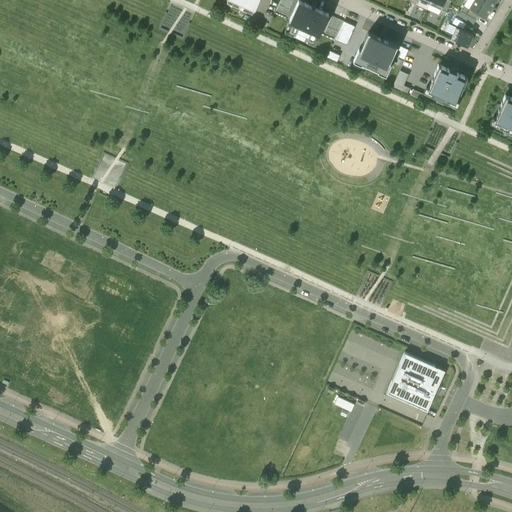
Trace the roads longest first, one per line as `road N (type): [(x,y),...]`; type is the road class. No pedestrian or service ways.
road 1 (unclassified): [(437,474),(445,427),(467,377),(458,353),(236,254),(212,259),(192,286)]
road 2 (tertiary): [(117,462),(181,490),(269,504),(437,474)]
road 3 (unclassified): [(192,286),(0,189)]
road 4 (unclassified): [(117,462),(192,286)]
road 5 (residential): [(472,59),(349,1)]
road 6 (tertiary): [(0,408),(117,462)]
